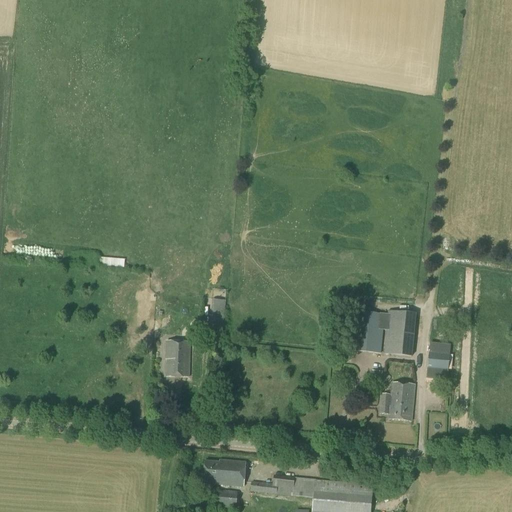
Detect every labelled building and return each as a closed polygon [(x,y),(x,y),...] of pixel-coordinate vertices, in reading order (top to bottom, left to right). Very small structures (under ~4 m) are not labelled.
[(223,325),(225,301),(211,300),(209,324),(223,325)] [(411,358),(416,314),(388,311),(387,315),(356,312),(352,351),(380,354),(383,331),(386,331),(383,355),(411,358)] [(337,327),(336,336),(346,337),(346,328),(337,327)] [(188,378),(189,343),(166,342),(165,360),(167,360),(166,377),(188,378)] [(446,380),(449,355),(430,354),(427,379),(446,380)] [(380,384),(382,372),(371,371),(369,383),(380,384)] [(388,420),(411,422),(414,386),(392,384),(391,395),(381,394),(380,415),(389,416),(388,420)] [(243,488),(245,463),(219,461),(219,464),(205,462),(203,483),(216,484),(216,486),(243,488)] [(370,511),(373,485),(315,481),(273,476),(273,484),(251,483),(251,492),(292,497),(313,499),(311,511),(370,511)] [(236,509),(237,492),(215,490),(213,507),(236,509)]
